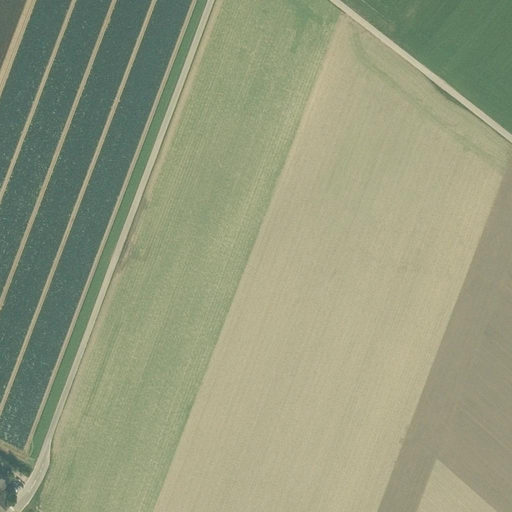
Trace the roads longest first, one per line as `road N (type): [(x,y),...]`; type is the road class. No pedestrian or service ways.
road 1 (unclassified): [(210,0),(42,464),(12,511)]
road 2 (track): [(511,139),(333,0)]
